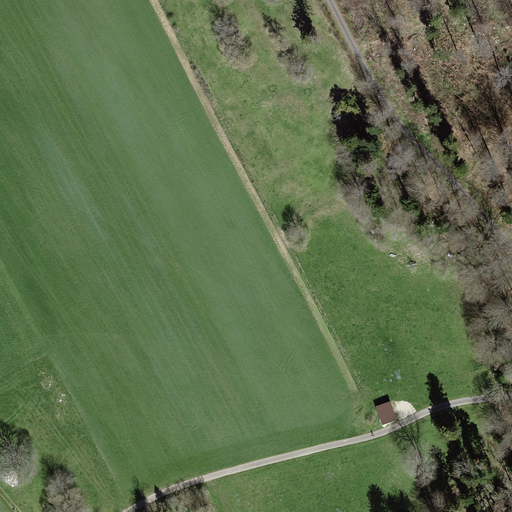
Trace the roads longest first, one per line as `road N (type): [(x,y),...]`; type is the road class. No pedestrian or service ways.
road 1 (unclassified): [(511,396),(456,403),(384,433),(202,479),(130,511)]
road 2 (unclassified): [(335,0),(378,83),(511,247)]
